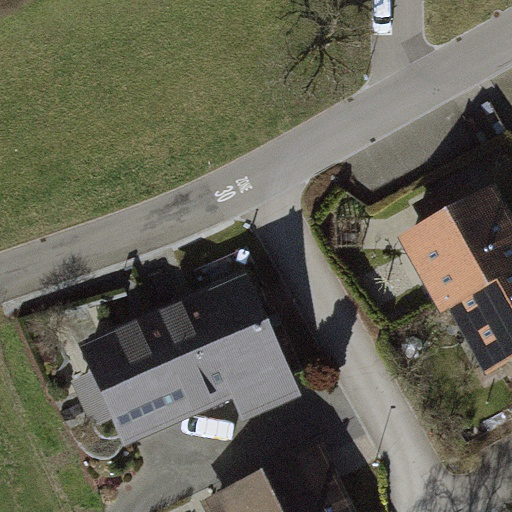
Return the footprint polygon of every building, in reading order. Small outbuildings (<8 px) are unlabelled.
[(442,308),(447,304),(511,264),(511,218),(491,185),(400,240),(442,308)] [(511,264),(447,304),(494,380),(511,368),(511,264)] [(246,274),(158,312),(200,410),(234,396),(244,418),(302,394),(292,370),(301,366),(279,314),(266,319),(246,274)] [(117,446),(200,410),(158,312),(103,335),(74,347),(88,380),(75,386),(95,434),(109,428),(117,446)] [(356,511),(327,452),(214,507),(216,511),(356,511)]
